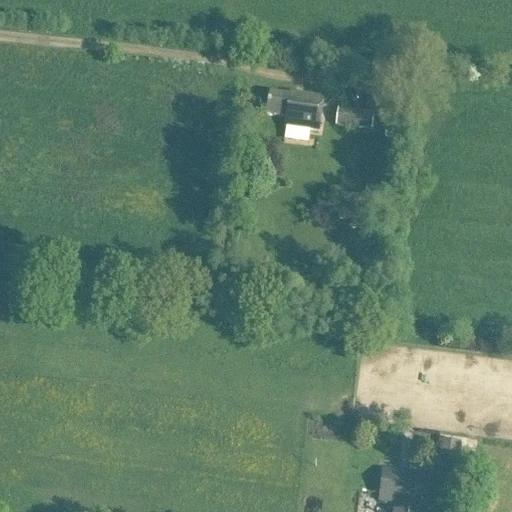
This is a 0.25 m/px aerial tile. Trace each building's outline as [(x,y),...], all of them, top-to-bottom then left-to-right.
[(319,135),(323,100),(289,96),(289,98),(268,95),(265,119),(285,121),(284,131),(319,135)] [(371,133),(373,115),(336,111),(334,128),(371,133)] [(380,217),(381,203),(362,201),(364,184),(356,183),(355,200),(339,198),(337,223),(374,226),(375,216),(380,217)] [(382,203),(383,192),(365,191),(364,201),(381,203),(382,203)] [(453,511),(461,445),(439,442),(432,509),(453,511)] [(424,511),(428,482),(383,476),(380,504),(395,506),(394,511),(424,511)]
